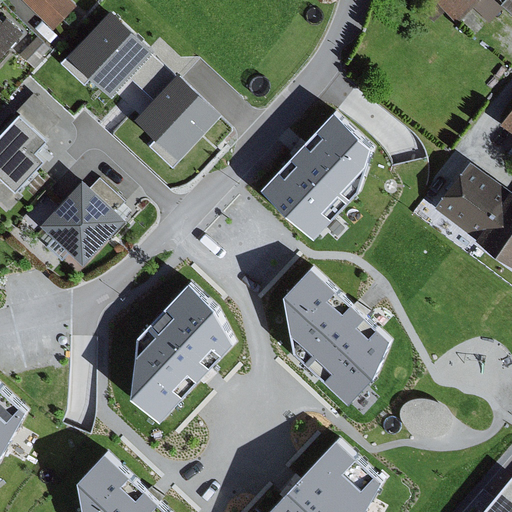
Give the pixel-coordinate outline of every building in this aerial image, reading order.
[(77,7),(69,0),(26,0),(56,29),(77,7)] [(441,0),(459,18),(474,4),(477,0),(441,0)] [(505,0),(477,0),(474,4),(488,18),(503,2),(505,0)] [(511,0),(505,0),(503,2),(511,9),(511,0)] [(115,6),(73,51),(96,73),(116,92),(132,75),(154,52),(159,46),(153,41),(115,6)] [(7,18),(0,11),(0,60),(27,30),(10,15),(7,18)] [(39,36),(22,53),(35,66),(52,48),(39,36)] [(96,73),(73,51),(64,60),(87,82),(96,73)] [(178,74),(154,52),(132,75),(157,98),(178,74)] [(157,98),(141,114),(162,133),(184,154),(227,109),(184,68),(178,74),(157,98)] [(20,109),(24,112),(47,134),(63,117),(36,92),(20,109)] [(303,147),(269,184),(321,232),(365,186),(381,140),(370,128),(340,106),(303,147)] [(24,112),(0,138),(0,170),(20,188),(48,157),(39,149),(51,137),(47,134),(24,112)] [(175,164),(184,154),(162,133),(152,144),(175,164)] [(481,235),(511,192),(511,185),(474,158),(439,205),(481,235)] [(101,176),(94,183),(120,207),(127,200),(101,176)] [(94,183),(87,177),(45,223),(89,263),(131,217),(120,207),(94,183)] [(511,192),(481,235),(511,258),(511,192)] [(318,260),(291,287),(299,349),(354,401),(382,372),(395,336),(364,305),(318,260)] [(142,333),(139,389),(167,417),(208,373),(241,337),(223,299),(194,281),(142,333)] [(0,463),(33,404),(0,372),(0,463)] [(412,398),(405,403),(401,409),(403,415),(408,423),(416,429),(426,433),(435,433),(443,432),(449,428),(452,420),(452,412),(447,404),(436,398),(424,396),(412,398)] [(294,486),(270,511),(368,511),(388,475),(343,435),(294,486)] [(294,463),(301,470),(320,450),(313,443),(294,463)] [(182,511),(159,490),(114,448),(87,472),(92,511),(182,511)] [(511,511),(511,479),(484,511),(511,511)]
